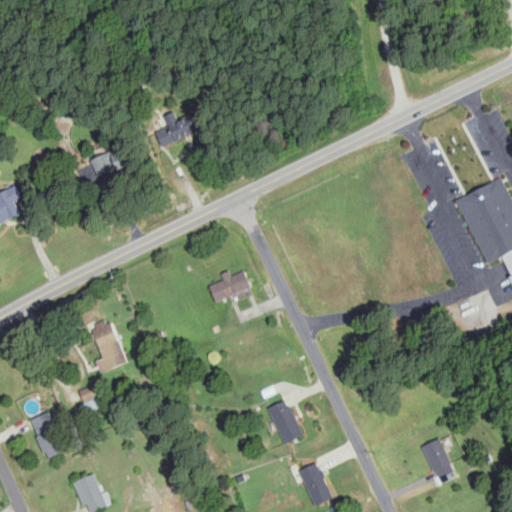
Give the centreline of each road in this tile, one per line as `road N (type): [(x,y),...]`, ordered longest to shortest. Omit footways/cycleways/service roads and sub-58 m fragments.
road 1 (secondary): [(0,317),(406,114)]
road 2 (residential): [(387,511),(240,196)]
